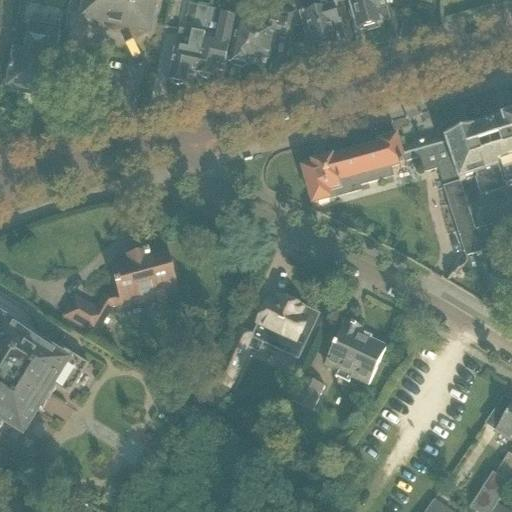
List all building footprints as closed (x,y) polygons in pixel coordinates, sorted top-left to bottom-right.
[(84,0),(81,16),(149,31),(153,10),(157,11),(159,0),(84,0)] [(235,42),(230,62),(232,62),(234,67),(242,69),(246,65),(248,66),(248,64),(258,66),(260,58),(267,59),(273,31),(291,35),(292,29),(298,0),(284,0),(282,12),(268,9),(264,28),(239,23),(235,42)] [(298,0),(292,29),(304,25),(311,52),(337,44),(336,42),(343,40),(336,8),(318,12),(314,0),(298,0)] [(425,0),(343,0),(343,2),(348,0),(349,0),(358,32),(380,26),(379,23),(388,20),(383,4),(390,3),(391,3),(391,2),(396,3),(396,0),(416,0),(425,1),(425,0)] [(179,30),(175,48),(168,81),(185,85),(188,73),(197,75),(203,40),(209,9),(189,5),(183,31),(179,30)] [(203,40),(197,75),(213,78),(215,66),(224,68),(234,18),(221,15),(222,12),(209,9),(203,40)] [(14,51),(10,74),(7,73),(5,83),(8,84),(7,88),(48,95),(55,59),(53,58),(58,29),(29,24),(24,53),(14,51)] [(511,120),(445,142),(446,144),(459,185),(476,180),(477,184),(478,184),(482,196),(505,189),(511,186),(511,120)] [(459,185),(446,144),(401,156),(396,138),(378,143),(379,146),(313,164),(313,167),(303,169),(312,205),(360,192),(359,187),(387,179),(384,171),(400,167),(400,169),(407,167),(406,164),(421,160),(425,173),(438,169),(444,190),(459,185)] [(464,199),(459,185),(444,190),(466,258),(481,253),(477,239),(472,240),(459,200),(464,199)] [(75,298),(63,318),(96,337),(112,308),(176,291),(173,280),(176,275),(173,264),(168,261),(165,249),(144,254),(145,258),(112,267),(119,293),(104,297),(96,311),(75,298)] [(0,290),(0,310),(7,314),(15,298),(0,290)] [(256,338),(250,350),(259,354),(266,339),(268,340),(272,332),(295,343),(304,325),(312,329),(317,316),(310,313),(285,301),(273,296),(270,304),(268,303),(253,333),(255,334),(254,336),(256,338)] [(346,321),(324,365),(337,372),(334,377),(348,384),(351,378),(368,387),(386,349),(370,341),(371,337),(360,332),(362,329),(346,321)] [(0,427),(4,422),(22,433),(56,379),(73,390),(88,365),(57,346),(52,353),(2,322),(0,325),(0,427)] [(214,382),(204,402),(219,409),(228,389),(232,391),(250,350),(256,338),(254,336),(236,328),(211,381),(214,382)] [(301,377),(290,401),(312,412),(324,388),(315,383),(301,377)] [(511,406),(503,420),(495,433),(510,442),(511,439),(511,457),(511,458),(508,455),(494,476),(492,475),(469,510),(472,511),(492,511),(497,505),(511,481),(511,406)] [(448,511),(433,501),(426,511),(448,511)]
